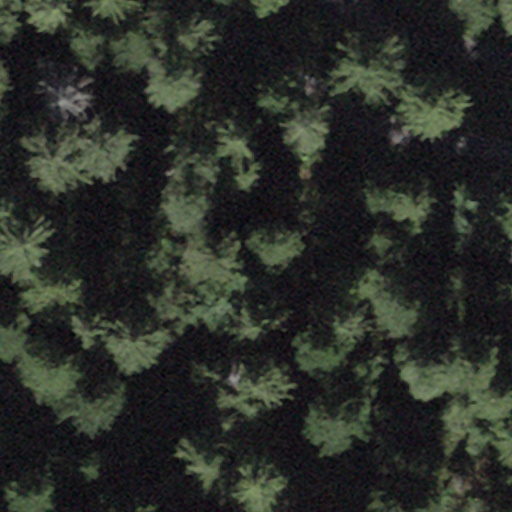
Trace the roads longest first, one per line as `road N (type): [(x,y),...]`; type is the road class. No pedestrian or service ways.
road 1 (track): [(145,0),(271,116),(461,182),(511,189)]
road 2 (track): [(326,0),(392,52),(511,64)]
